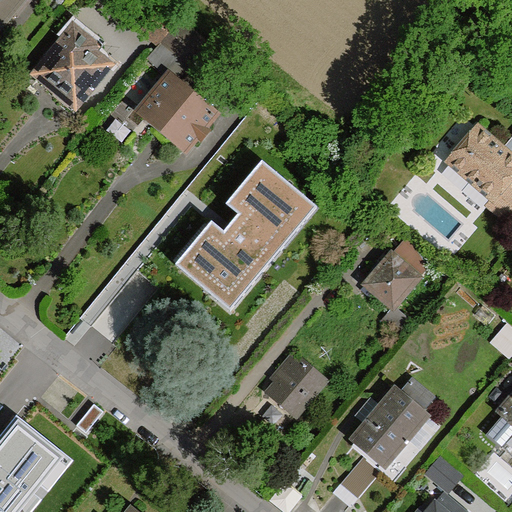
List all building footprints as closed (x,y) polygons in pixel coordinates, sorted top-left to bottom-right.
[(0,0),(0,29),(24,0),(0,0)] [(132,0),(127,6),(165,40),(181,20),(156,0),(132,0)] [(165,40),(162,44),(190,68),(210,44),(181,20),(165,40)] [(96,47),(75,30),(38,75),(57,92),(60,88),(79,104),(109,66),(93,53),(96,47)] [(190,68),(162,44),(148,61),(170,78),(177,84),(190,68)] [(170,78),(142,112),(188,150),(216,116),(177,84),(170,78)] [(511,187),(508,184),(511,180),(511,158),(478,129),(450,162),(494,200),(489,206),(505,221),(511,211),(511,187)] [(212,224),(178,265),(233,310),(319,209),(262,164),(228,204),(239,213),(223,233),(212,224)] [(393,256),(420,279),(436,259),(410,236),(393,256)] [(420,279),(393,256),(368,286),(395,309),(420,279)] [(510,358),(511,355),(511,329),(503,321),(496,329),(501,333),(493,343),(510,358)] [(299,359),(269,393),(297,417),(327,382),(299,359)] [(401,394),(423,412),(432,399),(412,381),(401,394)] [(397,392),(355,441),(369,454),(385,466),(427,417),(423,412),(401,394),(397,392)] [(511,398),(501,411),(511,420),(511,398)] [(0,511),(32,511),(75,460),(18,414),(0,435),(0,511)] [(359,497),(385,466),(369,454),(344,484),(359,497)] [(441,460),(429,474),(449,492),(462,478),(441,460)] [(461,511),(444,497),(430,511),(461,511)]
